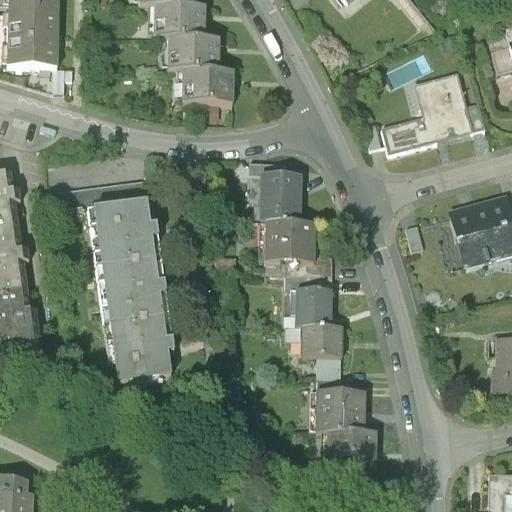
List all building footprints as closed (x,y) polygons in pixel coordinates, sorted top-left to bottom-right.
[(4,0),(4,20),(56,22),(56,0),(4,0)] [(188,0),(134,0),(135,18),(150,18),(188,18),(188,0)] [(334,0),(344,12),(359,0),(334,0)] [(202,18),(188,18),(150,18),(149,51),(163,51),(202,51),(202,18)] [(4,20),(2,80),(54,82),(56,22),(4,20)] [(217,51),(202,51),(163,51),(163,82),(178,83),(217,83),(217,51)] [(465,113),(457,81),(414,92),(422,126),(380,137),(387,162),(472,140),(465,113)] [(231,83),(217,83),(178,83),(178,117),(230,117),(231,83)] [(465,113),(472,140),(485,136),(478,110),(465,113)] [(299,187),(257,186),(256,233),(262,233),(298,234),(299,187)] [(8,187),(0,188),(0,235),(15,233),(12,215),(19,214),(17,201),(10,202),(8,187)] [(87,219),(140,212),(145,211),(141,187),(47,201),(50,225),(87,219)] [(511,224),(506,203),(446,219),(462,279),(511,265),(511,224)] [(140,212),(87,219),(96,279),(149,272),(146,252),(153,251),(151,239),(144,240),(140,212)] [(19,260),(15,233),(0,235),(0,300),(24,297),(21,274),(28,272),(26,259),(19,260)] [(312,234),(298,234),(262,233),(261,276),(305,277),(311,277),(311,265),(312,234)] [(331,266),(311,265),(311,277),(305,277),(305,299),(330,299),(331,266)] [(153,297),(149,272),(96,279),(104,340),(158,332),(155,310),(161,309),(160,296),(153,297)] [(28,321),(24,297),(0,300),(0,358),(3,358),(5,367),(17,365),(18,373),(40,370),(33,320),(28,321)] [(305,299),(294,299),(293,339),(298,339),(329,339),(330,299),(305,299)] [(161,356),(158,332),(104,340),(113,400),(167,392),(163,368),(170,367),(168,355),(161,356)] [(341,339),(329,339),(298,339),(297,370),(315,370),(340,370),(341,339)] [(511,346),(491,346),(490,402),(511,402),(511,346)] [(315,370),(314,401),(339,402),(340,370),(315,370)] [(339,402),(314,401),(313,444),(325,444),(363,445),(364,402),(339,402)] [(375,445),(363,445),(325,444),(324,485),(375,486),(375,445)] [(511,511),(511,477),(486,477),(486,511),(511,511)] [(0,494),(23,496),(24,479),(0,478),(0,494)] [(0,511),(29,511),(30,496),(23,496),(0,494),(0,511)]
